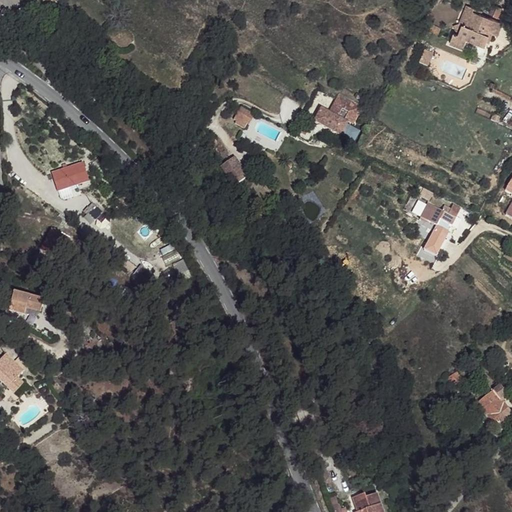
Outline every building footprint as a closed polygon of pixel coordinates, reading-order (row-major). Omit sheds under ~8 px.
[(491,3),(488,14),(498,17),(501,7),(491,3)] [(501,24),(469,13),(462,32),(458,31),(456,39),(450,37),(445,47),(481,58),(491,33),(498,35),(501,24)] [(423,52),(419,65),(429,68),(433,55),(423,52)] [(341,96),(339,99),(340,100),(353,105),(361,109),(363,106),(341,96)] [(340,100),(339,99),(330,113),(323,109),(317,119),(342,133),(348,122),(352,124),(361,109),(353,105),(340,100)] [(253,114),(246,108),(237,120),(244,125),(253,114)] [(235,180),(245,174),(232,154),(222,161),(235,180)] [(73,163),(66,166),(78,176),(73,163)] [(78,176),(66,166),(46,172),(62,188),(79,182),(78,176)] [(46,172),(43,173),(49,192),(62,188),(46,172)] [(511,175),(510,175),(502,191),(511,195),(511,175)] [(417,191),(422,186),(414,182),(411,188),(417,191)] [(425,195),(428,190),(422,186),(417,191),(425,195)] [(438,207),(424,200),(416,214),(431,222),(435,216),(448,224),(451,225),(457,215),(452,212),(454,209),(441,202),(438,207)] [(435,216),(431,222),(445,230),(448,224),(435,216)] [(35,300),(18,296),(12,314),(26,318),(28,313),(32,313),(35,300)] [(46,305),(35,300),(32,313),(42,316),(46,305)] [(24,370),(5,354),(0,359),(0,379),(10,387),(19,377),(20,376),(24,370)] [(458,376),(451,370),(443,378),(450,385),(458,376)] [(19,377),(10,387),(17,393),(26,383),(19,377)] [(498,384),(475,401),(495,426),(510,414),(498,398),(505,393),(498,384)] [(353,494),(340,499),(345,511),(370,511),(364,496),(354,499),(353,494)]
